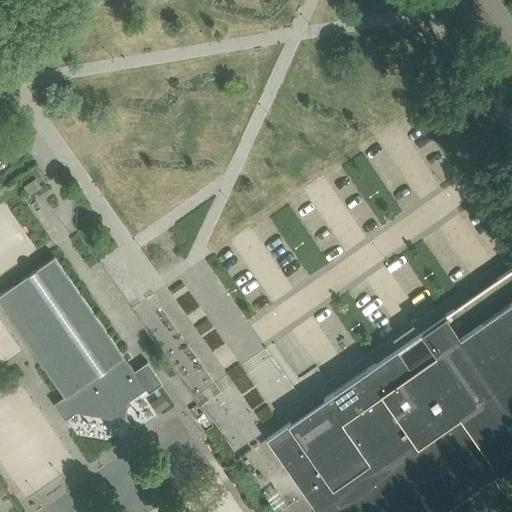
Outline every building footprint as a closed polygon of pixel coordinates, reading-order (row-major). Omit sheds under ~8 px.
[(42,185),(38,179),(36,177),(24,185),(30,193),(42,185)] [(65,396),(124,355),(55,256),(0,293),(0,303),(64,395),(65,396)] [(290,421),(267,437),(267,438),(305,492),(319,482),(339,511),(438,511),(511,461),(511,266),(432,322),(419,331),(431,349),(414,360),(408,364),(397,347),(323,398),(327,404),(317,411),(316,411),(312,408),(306,409),(304,414),(304,419),(305,420),(294,427),(290,421)] [(135,371),(124,355),(65,396),(64,395),(54,403),(65,419),(82,407),(126,415),(129,400),(147,388),(135,371)] [(135,371),(146,388),(147,388),(149,392),(163,383),(148,362),(135,371)] [(162,395),(150,403),(157,413),(169,405),(162,395)]
